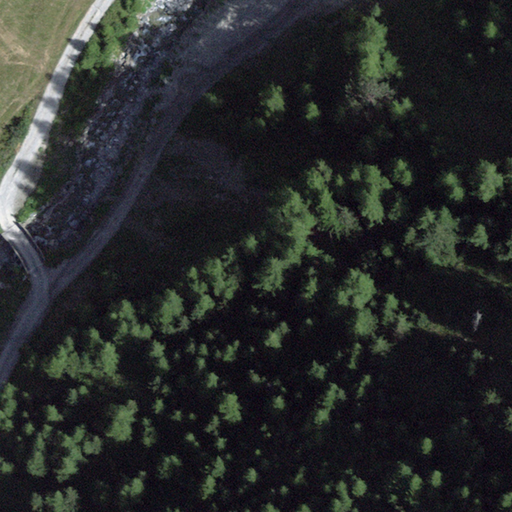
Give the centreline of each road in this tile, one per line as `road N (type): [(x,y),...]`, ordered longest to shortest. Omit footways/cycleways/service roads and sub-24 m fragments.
road 1 (track): [(269,0),(216,45),(111,214),(46,288)]
road 2 (track): [(136,0),(22,177),(12,206),(15,233)]
road 3 (track): [(0,385),(46,288),(15,233)]
